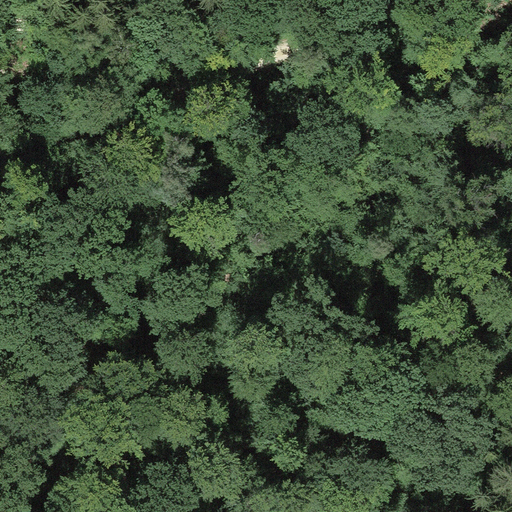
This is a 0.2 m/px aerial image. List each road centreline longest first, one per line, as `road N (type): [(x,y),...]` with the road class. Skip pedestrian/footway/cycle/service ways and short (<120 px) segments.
road 1 (track): [(150,99),(409,0)]
road 2 (track): [(0,7),(60,54),(150,99)]
road 3 (track): [(0,163),(150,99)]
